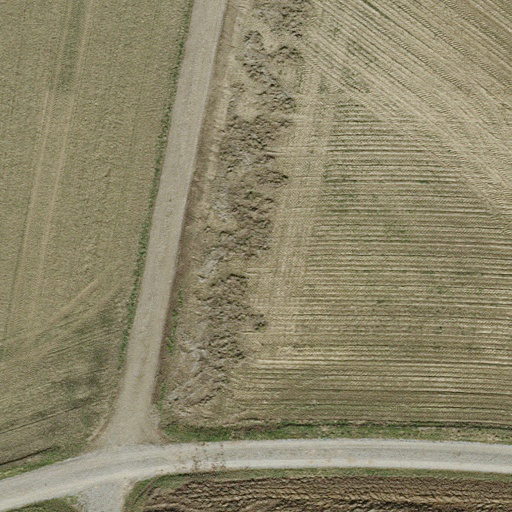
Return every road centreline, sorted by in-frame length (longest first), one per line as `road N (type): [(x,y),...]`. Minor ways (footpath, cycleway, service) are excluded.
road 1 (track): [(113,511),(210,0)]
road 2 (track): [(0,499),(121,467),(278,457),(511,463)]
